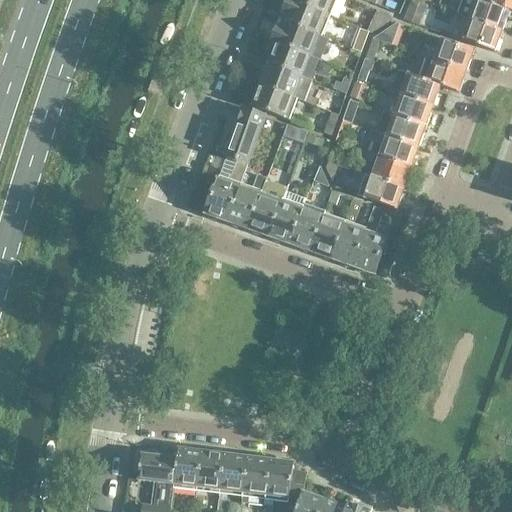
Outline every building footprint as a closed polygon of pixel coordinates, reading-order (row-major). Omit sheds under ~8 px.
[(287,0),(280,19),(320,35),(329,15),(293,0),(287,0)] [(293,0),(329,15),(334,0),(293,0)] [(417,0),(414,0),(407,22),(423,27),(425,21),(431,5),(423,2),(417,0)] [(463,0),(458,15),(470,19),(502,31),(510,11),(489,4),(489,3),(480,0),(463,0)] [(511,0),(489,0),(489,3),(489,4),(510,11),(510,10),(511,11),(511,0)] [(390,16),(377,10),(370,24),(368,31),(373,33),(392,21),(390,16)] [(273,41),(312,56),(317,44),(326,48),(329,40),(330,39),(320,35),(280,19),(272,40),(273,41)] [(464,36),(463,41),(495,53),(502,31),(470,19),(464,36)] [(373,39),(382,42),(396,47),(404,27),(398,25),(373,39)] [(352,48),(363,52),(370,32),(359,28),(352,48)] [(382,42),(373,39),(366,58),(375,62),(382,42)] [(474,51),(441,40),(434,60),(467,72),(474,51)] [(273,55),(270,63),(304,76),(311,79),(314,72),(307,69),(312,56),(273,41),(268,53),(273,55)] [(419,78),(420,78),(427,81),(435,85),(440,87),(451,90),(459,93),(467,72),(434,60),(426,58),(419,78)] [(359,80),(368,83),(375,62),(366,59),(359,80)] [(270,63),(261,85),(296,98),(304,76),(270,63)] [(408,74),(401,95),(433,106),(440,87),(435,85),(427,81),(420,78),(419,78),(408,74)] [(334,88),(337,89),(347,93),(351,82),(344,79),(341,85),(336,83),(334,88)] [(261,85),(253,107),(288,120),(293,106),(296,98),(261,85)] [(366,88),(356,85),(351,99),(362,102),(366,88)] [(337,99),(333,111),(340,114),(348,93),(347,93),(337,89),(334,98),(337,99)] [(401,95),(394,115),(426,127),(433,106),(401,95)] [(350,101),(344,120),(353,123),(359,104),(350,101)] [(243,110),(227,157),(247,164),(249,158),(253,159),(265,123),(263,122),(264,118),(243,110)] [(332,136),(340,114),(332,112),(324,134),(332,136)] [(378,133),(386,136),(419,148),(426,127),(394,115),(385,113),(378,133)] [(336,142),(339,143),(343,145),(351,123),(343,121),(336,142)] [(307,132),(286,125),(282,136),(303,143),(307,132)] [(379,156),(379,157),(412,169),(419,148),(386,136),(378,133),(372,130),(368,140),(383,146),(379,156)] [(323,149),(326,140),(313,136),(310,144),(323,149)] [(376,165),(372,177),(405,188),(412,169),(379,157),(379,156),(357,149),(354,157),(376,165)] [(214,195),(207,214),(228,222),(241,186),(248,164),(247,164),(238,161),(232,177),(229,176),(227,183),(219,180),(217,184),(215,183),(211,194),(214,195)] [(369,186),(365,198),(398,210),(405,188),(372,177),(372,178),(350,170),(343,167),(340,175),(347,178),(347,179),(369,186)] [(241,186),(228,222),(249,229),(262,194),(267,179),(258,175),(253,190),(241,186)] [(304,209),(291,244),(312,251),(324,216),(311,211),(318,192),(311,189),(307,201),(304,209)] [(262,194),(249,229),(270,236),(282,201),(262,194)] [(284,195),(282,201),(270,236),(291,244),(304,209),(307,201),(285,194),(284,195)] [(335,207),(339,196),(332,194),(328,205),(335,207)] [(366,231),(354,266),(375,274),(382,254),(384,255),(387,245),(385,244),(387,239),(377,235),(385,213),(374,209),(366,231)] [(345,223),(333,259),(354,266),(366,231),(353,226),(357,215),(349,212),(345,223)] [(345,223),(324,216),(312,251),(333,259),(345,223)] [(492,257),(479,251),(476,259),(489,264),(492,257)] [(144,456),(139,482),(160,485),(158,506),(172,508),(175,487),(174,486),(178,460),(160,458),(159,452),(156,450),(151,449),(148,451),(146,456),(144,456)] [(175,487),(198,489),(203,453),(179,450),(178,460),(174,486),(175,487)] [(220,492),(225,456),(203,453),(198,489),(206,490),(220,492)] [(220,492),(219,500),(218,511),(226,511),(227,501),(229,493),(243,495),(248,459),(225,456),(220,492)] [(244,495),(242,503),(241,511),(249,511),(250,504),(251,496),(266,498),(271,461),(248,459),(243,495),(244,495)] [(266,498),(265,505),(264,511),(272,511),(274,499),(290,501),(300,502),(303,493),(305,494),(307,475),(294,472),(295,464),(271,461),(266,498)] [(303,493),(300,502),(296,511),(321,511),(326,501),(324,501),(323,498),(316,495),(313,497),(305,494),(303,493)] [(204,511),(205,499),(196,498),(195,508),(195,510),(204,511)] [(326,501),(321,511),(345,511),(346,508),(338,505),(337,503),(330,500),(327,502),(326,501)]
